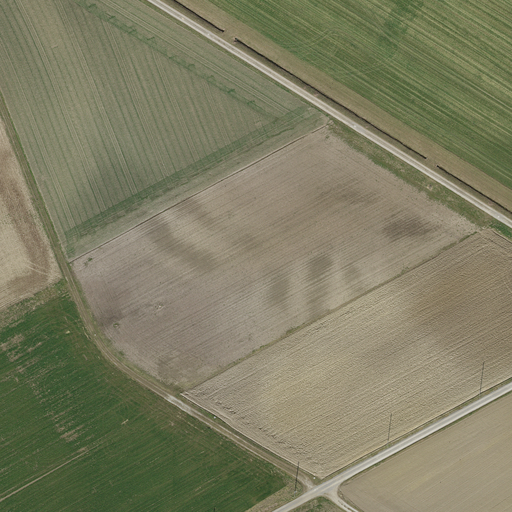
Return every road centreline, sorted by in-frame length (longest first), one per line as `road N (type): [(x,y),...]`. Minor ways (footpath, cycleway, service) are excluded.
road 1 (track): [(0,98),(64,263),(116,362),(354,511)]
road 2 (track): [(511,225),(152,0)]
road 3 (track): [(511,386),(281,511)]
